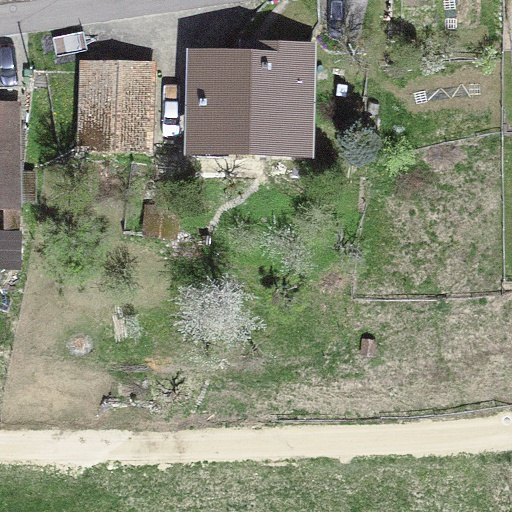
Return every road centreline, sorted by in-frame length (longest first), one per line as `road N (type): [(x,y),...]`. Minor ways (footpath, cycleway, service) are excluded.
road 1 (track): [(0,450),(441,447),(511,438)]
road 2 (residential): [(0,27),(169,0)]
